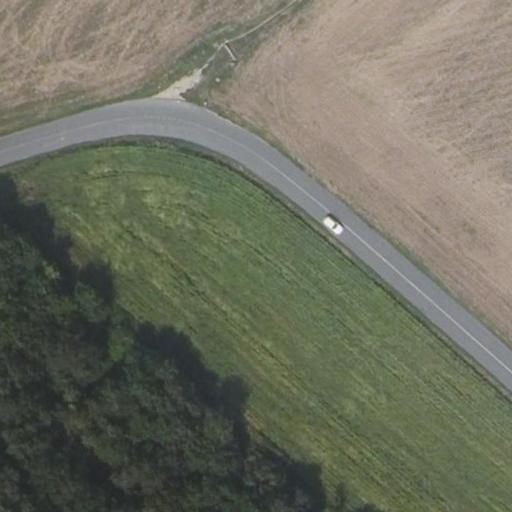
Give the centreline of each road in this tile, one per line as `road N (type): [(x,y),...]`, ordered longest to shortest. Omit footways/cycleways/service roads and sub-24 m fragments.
road 1 (residential): [(0,154),(120,117),(169,116),(231,136),(315,198),(511,370)]
road 2 (track): [(169,116),(318,0)]
